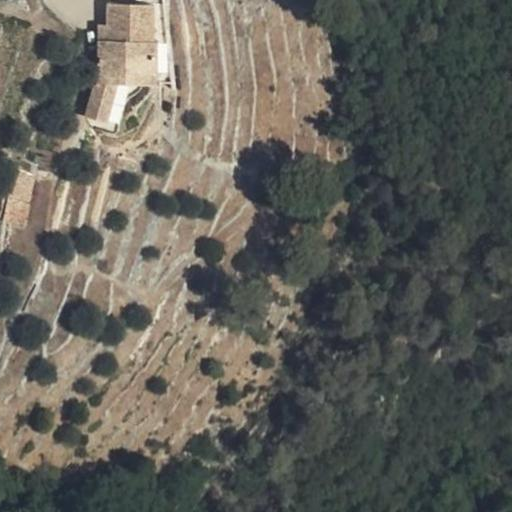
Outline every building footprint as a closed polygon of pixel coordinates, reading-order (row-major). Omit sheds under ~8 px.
[(156,0),(111,0),(112,15),(112,32),(104,31),(104,74),(122,74),(121,66),(160,66),(161,31),(156,31),(156,0)] [(112,15),(104,15),(104,31),(112,32),(112,15)] [(160,66),(121,66),(122,74),(162,75),(160,66)] [(122,74),(104,74),(97,115),(116,117),(122,74)] [(44,203),(49,173),(32,168),(22,198),(24,199),(44,203)] [(44,203),(24,199),(19,226),(40,230),(44,203)]
